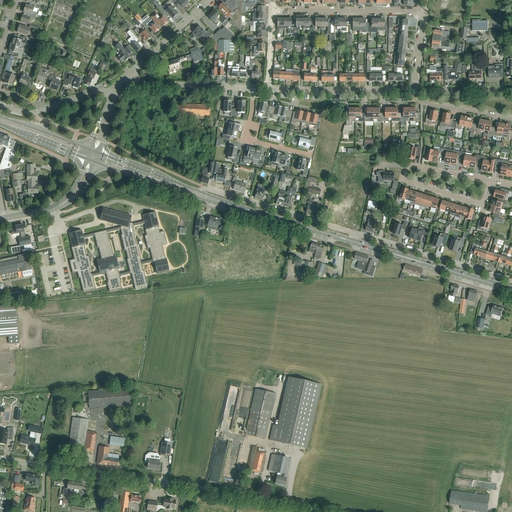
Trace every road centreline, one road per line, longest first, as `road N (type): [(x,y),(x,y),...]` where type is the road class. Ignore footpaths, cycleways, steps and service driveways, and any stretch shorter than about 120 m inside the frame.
road 1 (unclassified): [(325,511),(0,459)]
road 2 (primary): [(511,289),(353,241)]
road 3 (residential): [(356,234),(200,191)]
road 4 (residential): [(511,280),(356,234)]
road 5 (residential): [(272,10),(424,11)]
road 6 (unclassified): [(415,91),(267,89)]
road 7 (primary): [(353,241),(220,202)]
road 8 (primary): [(94,162),(220,202)]
road 9 (unclassified): [(253,88),(142,82),(131,72)]
road 10 (residential): [(490,181),(477,202),(405,179),(407,168),(418,168)]
